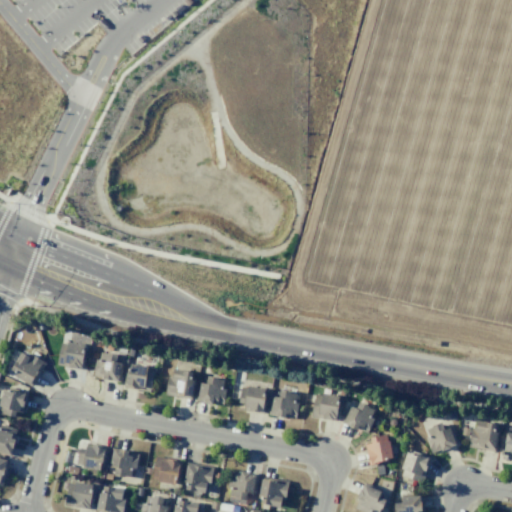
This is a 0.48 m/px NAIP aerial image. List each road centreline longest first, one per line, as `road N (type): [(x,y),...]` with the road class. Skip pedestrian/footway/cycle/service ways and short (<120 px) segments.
road 1 (secondary): [(12,252),(43,281),(148,317),(511,384)]
road 2 (residential): [(25,511),(52,419),(70,407),(309,453),(328,475),(320,511)]
